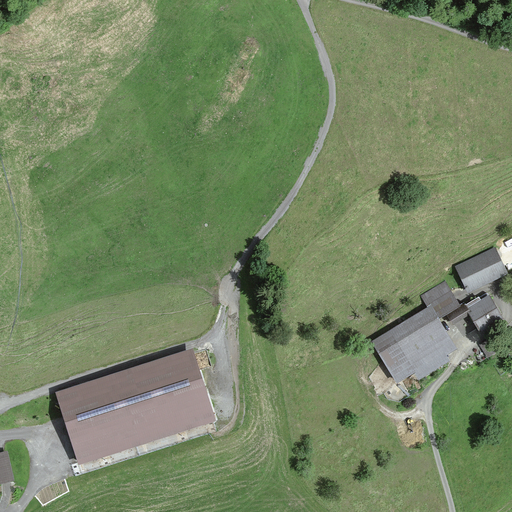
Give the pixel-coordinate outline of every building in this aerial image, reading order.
[(462,279),(458,280),(462,290),(465,288),(466,289),(467,288),(467,290),(504,273),(493,252),(457,269),(462,279)] [(478,330),(499,317),(488,297),(480,302),(477,298),(465,306),(464,304),(463,305),(462,303),(445,314),(451,324),(469,314),(478,330)] [(429,309),(428,310),(373,343),(395,381),(413,370),(416,375),(445,358),(441,352),(452,345),(429,309)] [(478,361),(499,348),(492,337),(481,345),(483,348),(474,353),(478,361)] [(192,347),(54,391),(78,465),(216,421),(192,347)] [(0,455),(0,480),(10,479),(4,454),(0,455)]
